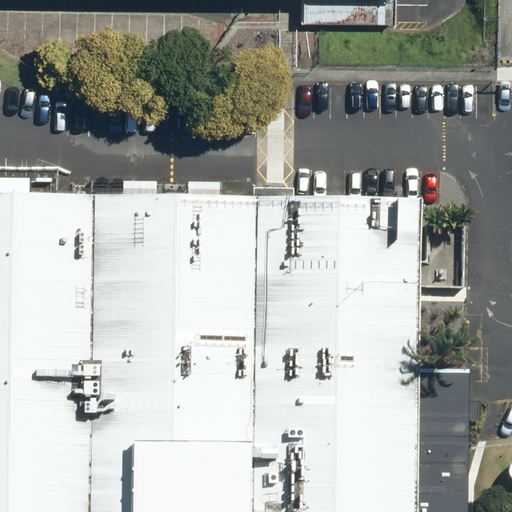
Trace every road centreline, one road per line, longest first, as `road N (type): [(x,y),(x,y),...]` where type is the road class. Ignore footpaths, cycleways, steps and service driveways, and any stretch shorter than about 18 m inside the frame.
road 1 (unknown): [(511,342),(496,335),(480,299),(479,150)]
road 2 (unknown): [(496,335),(459,377),(442,424),(446,511)]
